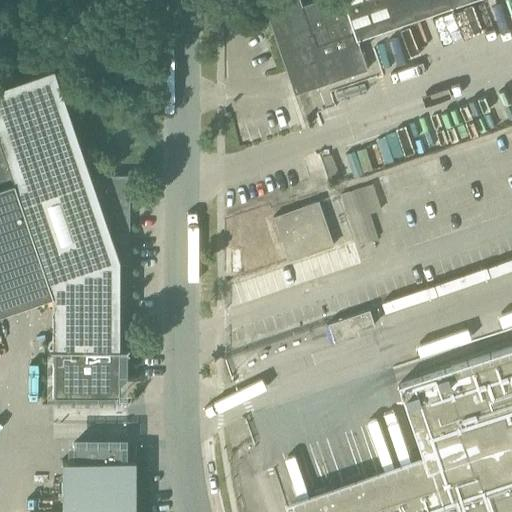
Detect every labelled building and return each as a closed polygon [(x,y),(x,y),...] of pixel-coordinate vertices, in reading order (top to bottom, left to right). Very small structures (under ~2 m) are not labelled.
[(323,0),(301,7),(298,0),(275,0),(262,4),(294,96),(319,88),(367,71),(356,41),(474,0),(323,0)] [(0,314),(52,297),(51,395),(108,396),(108,351),(116,352),(116,291),(122,291),(122,177),(88,177),(51,68),(0,85),(0,314)] [(360,189),(340,196),(353,234),(357,245),(377,239),(373,227),(360,189)] [(273,218),(272,218),(287,262),(316,252),(331,247),(332,247),(317,202),(300,208),(301,214),(275,223),(273,218)] [(367,310),(326,324),(333,344),(349,338),(348,334),(372,326),(367,310)] [(426,470),(302,511),(511,511),(511,346),(397,386),(426,470)] [(60,511),(133,511),(133,460),(125,460),(119,460),(119,444),(72,444),(72,460),(66,460),(61,460),(60,511)]
